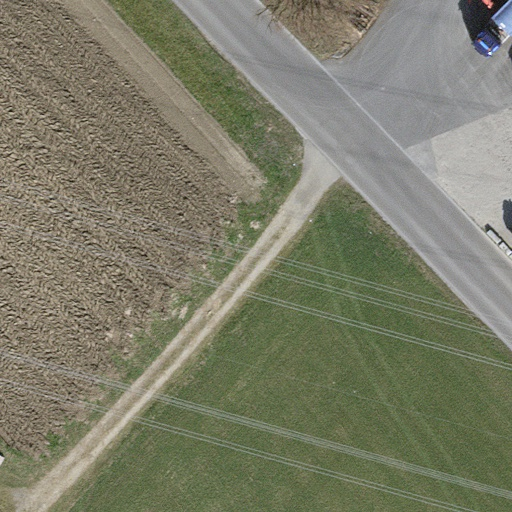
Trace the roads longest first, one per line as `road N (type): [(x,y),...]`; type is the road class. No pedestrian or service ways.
road 1 (track): [(342,134),(245,278),(34,511)]
road 2 (tertiary): [(511,311),(210,0)]
road 3 (unknown): [(431,0),(342,134)]
